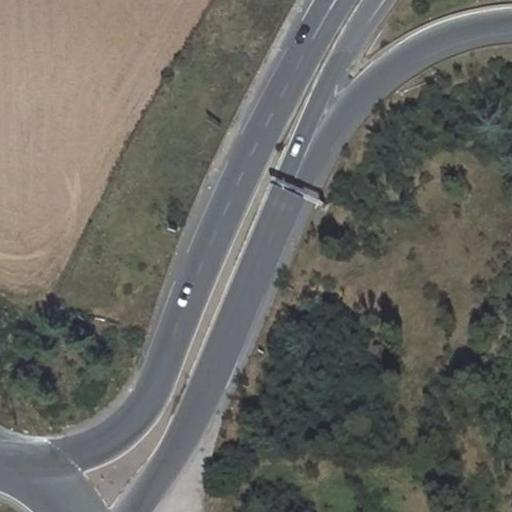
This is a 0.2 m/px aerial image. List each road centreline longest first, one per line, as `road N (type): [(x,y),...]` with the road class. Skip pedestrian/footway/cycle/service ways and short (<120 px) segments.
road 1 (motorway): [(332,0),(226,205),(151,394),(103,443),(25,468)]
road 2 (motorway): [(129,511),(173,456),(290,189)]
road 3 (motorway): [(290,189),(358,94),(398,60),(443,37),(511,21)]
road 4 (motorway): [(290,189),(332,70),(376,0)]
